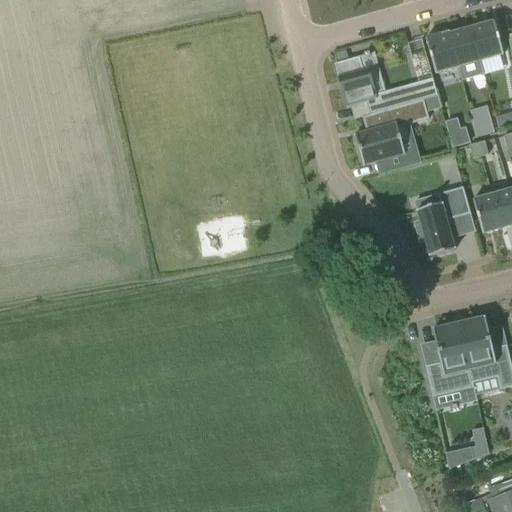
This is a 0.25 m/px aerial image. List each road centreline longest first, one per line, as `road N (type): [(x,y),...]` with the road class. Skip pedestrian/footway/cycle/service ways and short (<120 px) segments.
road 1 (residential): [(298,43),(333,183),(383,243),(416,303),(511,279)]
road 2 (residential): [(455,0),(298,43)]
